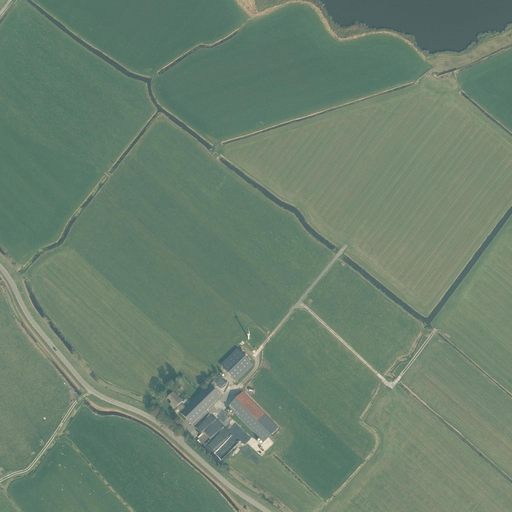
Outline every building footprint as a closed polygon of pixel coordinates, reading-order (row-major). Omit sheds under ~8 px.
[(253,365),(238,350),(221,366),(236,382),(253,365)] [(192,425),(234,383),(223,372),(186,408),(181,403),(182,402),(173,393),(167,398),(172,403),(170,405),(174,409),(176,407),(181,412),(180,413),(192,425)] [(228,407),(237,416),(253,432),(268,418),(243,392),(228,407)] [(240,443),(239,442),(231,450),(236,455),(249,442),(250,443),(253,439),(248,435),(240,443)] [(214,444),(209,448),(213,453),(223,444),(219,439),(214,444)]
